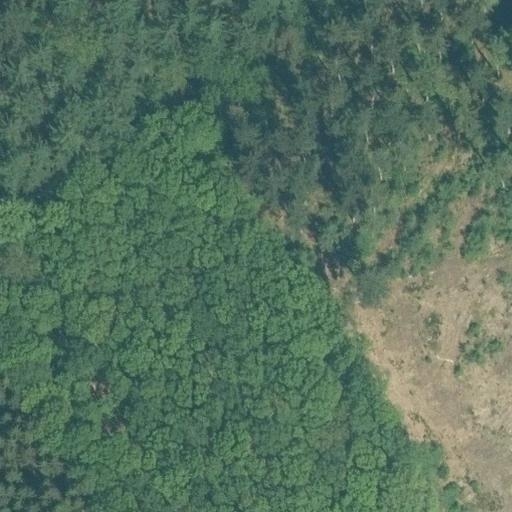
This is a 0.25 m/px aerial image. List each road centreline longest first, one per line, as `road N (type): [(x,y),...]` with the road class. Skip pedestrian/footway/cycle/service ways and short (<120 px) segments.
road 1 (track): [(199,111),(83,190),(0,266)]
road 2 (track): [(334,0),(271,68),(218,108),(199,111)]
road 3 (track): [(199,111),(178,105),(70,0)]
